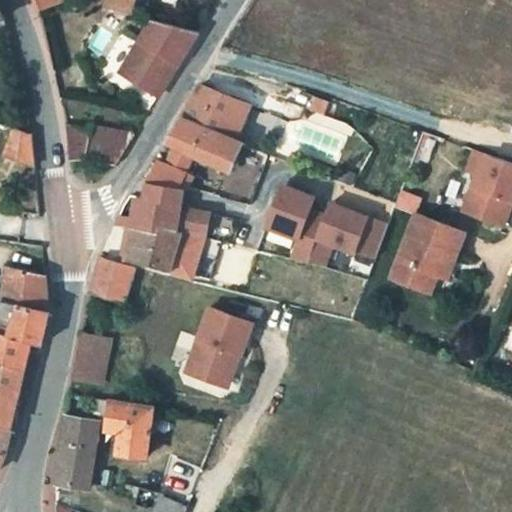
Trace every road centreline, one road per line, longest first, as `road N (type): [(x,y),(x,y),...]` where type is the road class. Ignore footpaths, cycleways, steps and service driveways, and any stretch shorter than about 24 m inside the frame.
road 1 (residential): [(63,225),(105,207),(236,0)]
road 2 (primary): [(63,225),(57,362),(16,500)]
road 3 (primary): [(14,0),(63,225)]
